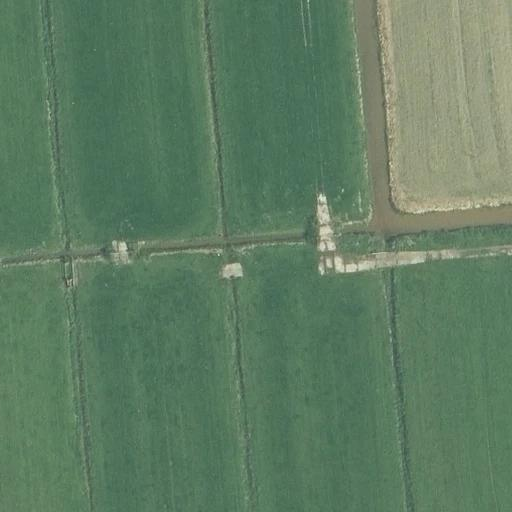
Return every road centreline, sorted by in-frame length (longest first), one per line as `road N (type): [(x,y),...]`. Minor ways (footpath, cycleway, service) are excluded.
road 1 (track): [(311,0),(327,262)]
road 2 (track): [(327,262),(511,250)]
road 3 (track): [(327,262),(175,275)]
